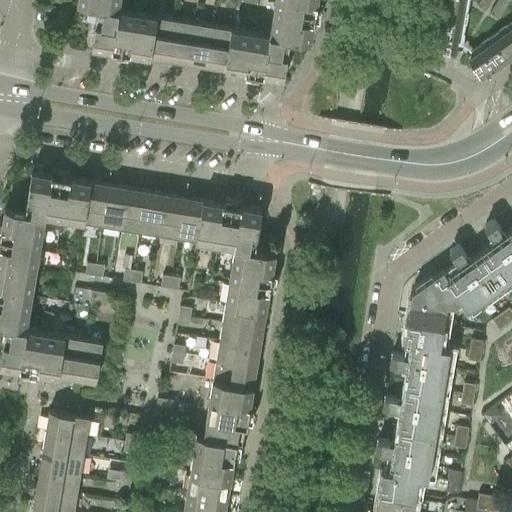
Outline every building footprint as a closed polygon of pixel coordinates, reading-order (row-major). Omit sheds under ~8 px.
[(316,0),(274,0),(270,32),(290,35),(289,36),(310,40),(313,23),(318,24),(319,18),(322,1),(316,0)] [(439,0),(433,44),(455,47),(463,0),(439,0)] [(485,9),(490,0),(479,0),(477,3),(485,9)] [(508,0),(496,0),(490,11),(498,17),(508,0)] [(118,7),(98,4),(91,44),(110,47),(109,52),(126,55),(126,56),(132,57),(133,51),(149,54),(156,13),(118,7)] [(175,16),(156,13),(149,54),(168,57),(175,16)] [(194,19),(175,16),(168,57),(187,60),(194,19)] [(213,23),(194,19),(187,60),(206,63),(213,23)] [(232,26),(213,23),(206,63),(225,66),(232,26)] [(482,74),(511,52),(511,24),(469,56),(482,74)] [(290,35),(270,32),(232,26),(225,66),(241,69),(240,74),(246,75),(263,78),(264,73),(283,76),(289,36),(290,35)] [(73,175),(74,170),(51,166),(50,172),(31,168),(25,208),(25,209),(45,212),(44,213),(82,219),(89,178),(73,175)] [(108,181),(89,178),(82,219),(101,222),(108,181)] [(127,184),(108,181),(101,222),(120,225),(127,184)] [(146,187),(127,184),(120,225),(139,229),(146,187)] [(165,191),(146,187),(139,229),(158,232),(165,191)] [(184,194),(165,191),(158,232),(177,235),(184,194)] [(203,197),(184,194),(177,235),(196,238),(203,197)] [(254,246),(261,207),(242,203),(243,198),(220,194),(219,200),(203,197),(196,238),(234,244),(255,248),(255,246),(254,246)] [(42,229),(44,213),(45,212),(25,209),(25,208),(4,205),(2,221),(0,220),(0,263),(35,270),(42,229)] [(511,228),(507,231),(503,225),(501,227),(494,217),(484,224),(491,234),(489,236),(493,242),(482,249),(504,279),(511,272),(511,228)] [(467,305),(504,279),(482,249),(472,257),(468,251),(466,253),(458,243),(449,250),(456,259),(444,268),(443,266),(412,288),(407,316),(443,322),(446,301),(454,302),(462,297),(467,305)] [(272,266),(275,250),(255,246),(255,248),(234,244),(232,260),(272,266)] [(86,260),(84,272),(92,273),(94,261),(86,260)] [(274,290),(278,267),(272,266),(232,260),(228,283),(269,289),(274,290)] [(104,263),(94,261),(92,273),(102,275),(104,263)] [(26,326),(31,293),(35,270),(0,263),(0,322),(6,324),(26,327),(27,326),(26,326)] [(124,266),(122,278),(130,280),(132,268),(124,266)] [(142,269),(132,268),(130,280),(140,281),(142,269)] [(162,272),(160,285),(169,286),(171,274),(162,272)] [(180,275),(171,274),(169,286),(178,287),(180,275)] [(266,308),(269,289),(228,283),(225,301),(266,308)] [(98,302),(100,290),(91,288),(89,300),(98,302)] [(109,291),(100,290),(98,302),(107,303),(109,291)] [(266,308),(225,301),(222,320),(262,326),(266,308)] [(179,303),(178,312),(190,314),(191,305),(179,303)] [(511,309),(509,305),(500,311),(507,321),(511,317),(511,309)] [(507,321),(500,311),(491,317),(498,327),(507,321)] [(190,314),(178,312),(176,321),(188,323),(190,314)] [(442,387),(449,343),(440,342),(443,322),(407,316),(403,338),(406,339),(403,353),(391,351),(390,362),(402,364),(401,367),(408,369),(406,381),(442,387)] [(262,326),(222,320),(218,339),(259,346),(262,326)] [(57,373),(63,332),(27,326),(26,327),(6,324),(0,356),(0,363),(18,366),(17,371),(40,376),(41,370),(57,373)] [(82,335),(63,332),(57,373),(76,376),(82,335)] [(102,339),(82,335),(76,376),(96,379),(102,339)] [(471,336),(469,347),(481,349),(482,338),(471,336)] [(259,346),(218,339),(215,358),(256,365),(259,346)] [(185,344),(173,342),(172,351),(184,353),(185,344)] [(481,349),(469,347),(467,357),(479,359),(481,349)] [(184,353),(172,351),(170,360),(182,362),(184,353)] [(256,365),(215,358),(212,377),(253,384),(256,365)] [(237,436),(239,422),(251,424),(255,403),(250,402),(253,384),(212,377),(203,433),(196,431),(189,470),(230,477),(233,459),(238,460),(242,437),(237,436)] [(463,380),(462,391),(473,393),(475,382),(463,380)] [(442,387),(406,381),(404,394),(397,393),(396,396),(384,394),(383,405),(394,407),(394,410),(401,411),(399,424),(435,430),(442,387)] [(473,393),(462,391),(460,401),(472,403),(473,393)] [(175,398),(164,396),(157,395),(155,407),(173,410),(175,398)] [(49,407),(46,427),(86,434),(89,414),(49,407)] [(146,423),(144,435),(168,439),(170,427),(146,423)] [(456,423),(454,433),(466,435),(468,425),(456,423)] [(411,511),(418,473),(427,474),(435,430),(399,424),(397,437),(390,436),(389,439),(377,437),(375,449),(387,451),(385,466),(382,465),(375,508),(368,506),(366,511),(411,511)] [(86,434),(46,427),(43,446),(83,453),(86,434)] [(126,431),(124,440),(136,442),(138,433),(126,431)] [(466,435),(454,433),(453,444),(464,446),(466,435)] [(136,442),(124,440),(123,449),(135,451),(136,442)] [(83,453),(43,446),(39,465),(80,472),(83,453)] [(80,472),(39,465),(36,484),(77,491),(80,472)] [(449,467),(447,478),(459,480),(461,469),(449,467)] [(120,469),(118,478),(130,480),(132,471),(120,469)] [(230,477),(189,470),(186,489),(227,496),(230,477)] [(150,474),(138,472),(136,481),(148,483),(150,474)] [(130,480),(118,478),(117,487),(129,489),(130,480)] [(459,480),(447,478),(445,488),(457,490),(459,480)] [(148,483),(136,481),(135,490),(147,492),(148,483)] [(77,491),(36,484),(33,503),(74,510),(77,491)] [(224,511),(227,496),(186,489),(183,508),(205,511),(224,511)] [(475,507),(486,508),(489,493),(478,491),(475,507)] [(499,495),(489,493),(486,508),(496,510),(499,495)] [(73,511),(74,510),(33,503),(31,511),(73,511)]
